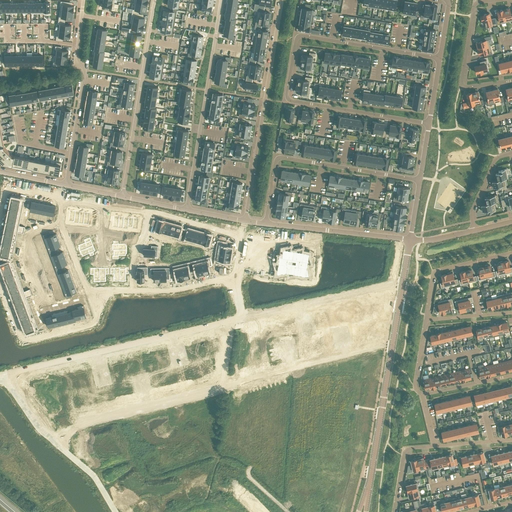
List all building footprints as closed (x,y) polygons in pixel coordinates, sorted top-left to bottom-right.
[(170,0),(168,0),(168,6),(173,7),(173,9),(178,10),(180,2),(181,2),(170,0)] [(255,3),(254,7),(264,8),(265,5),(270,6),(271,0),(259,0),(259,4),(255,3)] [(61,1),(60,11),(73,12),(74,6),(73,6),(74,6),(67,5),(67,2),(61,1)] [(409,15),(411,2),(410,2),(410,1),(406,1),(405,1),(404,8),(401,8),(400,14),(409,15)] [(415,10),(417,3),(415,2),(416,2),(412,2),(411,2),(409,15),(418,17),(419,11),(415,10)] [(133,9),(132,13),(138,14),(139,10),(146,12),(147,5),(135,3),(134,9),(133,9)] [(197,9),(196,13),(202,14),(203,11),(211,12),(212,6),(200,4),(199,10),(197,9)] [(429,17),(431,5),(430,5),(427,4),(425,4),(424,12),(421,11),(420,17),(424,18),(424,16),(429,17)] [(436,14),(437,6),(436,6),(432,5),(431,5),(429,17),(429,19),(435,20),(438,20),(439,14),(436,14)] [(254,7),(254,10),(257,11),(256,17),(270,19),(270,15),(270,13),(264,12),(264,9),(264,8),(254,7)] [(509,8),(503,10),(506,22),(511,20),(511,16),(511,17),(509,8)] [(164,10),(164,16),(175,18),(177,9),(178,10),(173,9),(173,11),(164,10)] [(499,17),(496,18),(497,24),(506,22),(503,10),(497,11),(499,17)] [(60,11),(59,20),(65,21),(65,18),(72,19),(73,12),(60,11)] [(132,16),(131,22),(144,24),(145,18),(138,17),(138,14),(132,13),(132,16)] [(483,16),(481,16),(482,21),(484,21),(486,28),(493,26),(492,25),(497,24),(495,18),(491,19),(489,13),(483,15),(483,16)] [(255,22),(255,26),(261,27),(262,23),(268,24),(269,22),(270,19),(256,17),(256,22),(255,22)] [(57,30),(71,32),(71,31),(70,31),(71,25),(64,24),(65,21),(59,20),(58,24),(59,24),(59,30),(57,30)] [(129,28),(129,32),(135,33),(136,30),(142,31),(142,30),(143,30),(144,24),(130,22),(132,23),(131,28),(129,28)] [(162,25),(161,31),(167,32),(167,35),(172,36),(174,27),(162,25)] [(253,35),(267,37),(268,34),(267,34),(267,32),(268,31),(261,30),(261,27),(255,26),(253,35)] [(224,29),(223,32),(224,32),(224,35),(229,36),(229,39),(235,40),(236,37),(233,36),(234,31),(234,30),(225,29),(224,29)] [(57,30),(56,40),(63,40),(63,37),(70,38),(70,37),(71,32),(57,30)] [(193,31),(191,40),(202,41),(203,36),(197,35),(198,32),(193,31)] [(485,40),(476,42),(478,48),(490,45),(489,39),(491,39),(490,36),(484,37),(485,40)] [(490,45),(478,48),(479,55),(485,53),(486,56),(492,54),(490,45)] [(54,55),(68,57),(69,51),(68,51),(68,50),(61,50),(62,47),(55,46),(55,49),(56,49),(55,55),(54,55)] [(189,48),(188,56),(191,57),(192,54),(200,55),(201,50),(189,48)] [(249,61),(255,62),(256,58),(263,60),(263,57),(264,57),(264,54),(252,52),(254,52),(254,58),(250,57),(249,61)] [(312,62),(313,56),(315,57),(316,53),(309,52),(309,55),(302,54),(302,55),(301,61),(312,63),(313,63),(313,62),(312,62)] [(153,55),(152,61),(164,63),(165,58),(167,58),(168,55),(162,54),(161,57),(153,55)] [(54,55),(53,65),(59,66),(60,62),(66,63),(67,57),(68,57),(54,55)] [(186,58),(185,64),(196,66),(196,60),(191,59),(191,57),(188,56),(187,59),(186,58)] [(399,58),(399,57),(393,56),(393,57),(391,68),(397,69),(397,67),(399,58)] [(218,62),(217,65),(218,65),(227,66),(228,61),(232,61),(232,58),(226,57),(225,60),(219,59),(218,62)] [(480,65),(475,66),(476,73),(477,73),(478,75),(483,73),(483,71),(487,70),(486,64),(487,64),(486,60),(480,62),(480,65)] [(248,70),(261,72),(262,68),(261,68),(261,66),(255,65),(255,62),(249,61),(249,64),(248,70)] [(312,69),(313,63),(312,63),(301,61),(301,63),(300,63),(299,67),(300,67),(307,68),(306,71),(313,72),(313,69),(312,69)] [(505,62),(499,63),(501,72),(507,71),(505,62)] [(247,75),(246,79),(252,80),(253,77),(259,78),(260,75),(260,76),(261,72),(248,70),(247,76),(247,75)] [(215,76),(215,79),(215,82),(222,83),(221,87),(228,88),(228,84),(224,83),(225,78),(216,76),(215,76)] [(118,77),(117,81),(125,82),(124,87),(122,87),(133,89),(134,89),(134,86),(134,83),(127,82),(128,79),(118,77)] [(309,87),(310,81),(311,81),(312,78),(305,77),(305,80),(298,79),(297,85),(310,87),(309,87)] [(244,82),(243,88),(246,89),(246,90),(250,90),(256,91),(258,84),(252,83),(252,80),(246,79),(245,82),(244,82)] [(302,96),(309,97),(310,87),(297,85),(296,91),(296,92),(303,93),(302,96)] [(498,89),(492,90),(495,104),(495,101),(500,100),(501,102),(504,102),(503,97),(500,97),(498,89)] [(488,100),(485,101),(486,106),(495,104),(492,90),(486,91),(488,100)] [(472,92),(475,105),(480,104),(481,105),(484,104),(483,99),(480,100),(478,91),(472,93),(472,92)] [(468,102),(463,103),(464,108),(475,105),(472,92),(466,94),(468,102)] [(15,94),(9,95),(11,107),(17,105),(17,107),(15,94)] [(117,104),(117,107),(123,108),(123,105),(130,106),(131,104),(132,101),(131,100),(120,99),(119,104),(117,104)] [(242,99),(240,108),(254,110),(255,104),(247,103),(248,100),(242,99)] [(239,113),(239,117),(245,118),(245,115),(253,116),(254,110),(240,108),(241,108),(241,114),(239,113)] [(293,116),(295,109),(286,108),(285,113),(287,113),(286,121),(292,122),(292,123),(295,123),(296,117),(293,116)] [(307,122),(308,111),(309,110),(305,110),(303,110),(302,117),(299,116),(298,122),(301,122),(301,121),(307,122)] [(313,119),(314,112),(308,111),(307,122),(312,123),(312,124),(315,125),(316,119),(313,119)] [(210,115),(209,120),(215,121),(215,124),(221,125),(221,122),(219,122),(220,117),(210,115)] [(342,127),(344,117),(338,116),(337,122),(334,122),(333,128),(336,128),(342,129),(342,127)] [(238,119),(237,129),(251,131),(252,125),(244,124),(244,120),(238,119)] [(365,127),(366,120),(361,119),(359,130),(358,131),(364,132),(364,133),(367,133),(368,128),(365,127)] [(377,134),(378,122),(372,121),(371,128),(368,128),(367,133),(371,134),(371,133),(377,134)] [(383,130),(384,123),(382,123),(382,122),(378,122),(377,134),(382,135),(382,136),(385,136),(386,131),(383,130)] [(394,138),(396,125),(392,124),(392,125),(390,124),(389,131),(386,131),(385,136),(394,138)] [(401,133),(402,126),(396,125),(394,138),(403,139),(404,134),(404,133),(401,133)] [(113,127),(112,137),(125,139),(126,135),(125,135),(125,133),(119,131),(120,128),(113,127)] [(414,143),(416,135),(418,135),(418,130),(410,128),(409,135),(404,134),(403,139),(403,141),(414,143)] [(236,134),(235,138),(241,139),(242,136),(250,137),(251,131),(237,129),(238,129),(237,134),(236,134)] [(504,137),(504,136),(498,137),(498,136),(495,137),(496,142),(499,141),(501,149),(506,148),(504,137)] [(112,137),(110,146),(117,147),(117,144),(123,145),(124,143),(125,139),(112,137)] [(288,151),(290,139),(278,137),(277,143),(283,144),(282,150),(288,151)] [(294,152),(295,146),(298,146),(299,140),(290,139),(288,151),(288,152),(292,152),(294,152)] [(233,149),(247,152),(248,146),(240,144),(241,141),(235,140),(234,144),(236,144),(235,149),(233,149)] [(78,148),(78,151),(88,153),(89,147),(93,147),(93,144),(87,143),(86,146),(79,145),(79,148),(78,148)] [(4,145),(0,145),(0,162),(6,164),(7,162),(9,162),(8,164),(12,165),(14,155),(4,147),(4,145)] [(110,146),(109,155),(122,158),(123,154),(122,154),(122,151),(116,150),(117,147),(110,146)] [(233,149),(232,159),(238,160),(238,156),(246,158),(247,152),(233,149)] [(413,159),(414,157),(407,156),(407,153),(402,152),(400,161),(401,161),(413,163),(414,159),(413,159)] [(109,155),(107,165),(113,166),(114,163),(120,164),(121,161),(122,158),(109,155)] [(56,161),(53,173),(59,175),(61,163),(56,161)] [(412,169),(413,163),(401,161),(401,167),(399,167),(399,170),(405,171),(405,168),(412,169)] [(202,163),(201,169),(207,170),(207,173),(213,174),(213,170),(213,165),(202,163)] [(106,174),(119,176),(120,172),(119,172),(119,170),(113,169),(113,166),(107,165),(107,168),(109,168),(108,174),(106,174)] [(75,168),(74,171),(75,171),(75,174),(81,175),(81,178),(87,179),(88,176),(84,175),(85,169),(76,168),(75,168)] [(506,169),(498,171),(499,173),(495,174),(497,180),(504,178),(504,179),(508,178),(506,169)] [(200,175),(199,181),(209,183),(210,177),(211,177),(212,177),(213,174),(207,173),(206,176),(200,175)] [(106,174),(104,184),(110,185),(111,181),(117,182),(117,181),(118,180),(119,176),(106,174)] [(230,181),(229,187),(241,189),(242,183),(236,182),(236,179),(230,178),(230,181)] [(506,188),(504,179),(504,178),(497,180),(492,181),(493,188),(499,186),(500,189),(502,189),(506,188)] [(396,183),(396,186),(397,186),(396,192),(408,194),(408,193),(409,193),(410,189),(409,189),(409,188),(402,187),(403,184),(396,183)] [(279,193),(278,199),(288,201),(290,201),(292,192),(286,191),(285,194),(279,193)] [(395,192),(393,201),(400,202),(400,199),(407,200),(408,194),(396,192),(395,192)] [(196,195),(195,201),(202,202),(201,205),(207,206),(208,203),(207,203),(207,202),(208,197),(196,195)] [(498,201),(497,195),(485,198),(486,204),(493,202),(498,201)] [(12,197),(11,204),(23,206),(24,200),(24,199),(12,197)] [(225,207),(225,210),(231,211),(231,208),(238,209),(239,203),(227,201),(226,207),(225,207)] [(495,211),(493,202),(486,204),(481,205),(483,211),(486,211),(487,213),(495,211)] [(394,203),(393,211),(394,212),(405,213),(406,208),(400,207),(400,204),(394,203)] [(11,204),(10,210),(22,212),(23,206),(11,204)] [(300,204),(299,210),(302,210),(301,217),(307,218),(310,205),(300,204)] [(310,205),(307,218),(309,219),(313,219),(315,212),(318,213),(319,207),(310,205)] [(321,206),(320,212),(323,213),(322,220),(328,221),(330,209),(331,207),(325,206),(325,207),(321,206)] [(328,221),(335,222),(336,215),(339,215),(340,209),(336,208),(336,210),(330,209),(328,221)] [(343,208),(342,214),(345,215),(343,222),(350,223),(351,212),(345,211),(346,209),(343,208)] [(10,210),(8,216),(20,219),(22,212),(10,210)] [(351,212),(350,223),(356,224),(357,217),(360,217),(361,211),(352,210),(351,212)] [(363,210),(362,216),(366,217),(365,224),(371,225),(373,213),(367,212),(367,211),(363,210)] [(373,213),(371,225),(377,226),(378,219),(381,219),(382,213),(373,212),(373,213)] [(8,216),(7,223),(25,226),(19,225),(20,219),(8,216)] [(159,220),(155,232),(161,234),(165,222),(159,220)] [(165,222),(161,234),(162,233),(167,234),(170,223),(165,222)] [(392,222),(391,228),(395,229),(395,230),(399,231),(399,229),(402,230),(403,224),(393,222),(392,222)] [(7,223),(6,229),(24,233),(25,226),(7,223)] [(170,223),(167,234),(172,236),(172,237),(175,225),(170,223)] [(175,225),(172,237),(178,238),(177,240),(180,241),(182,235),(179,234),(181,227),(175,225)] [(6,229),(5,236),(16,238),(18,232),(23,233),(24,233),(6,229)] [(184,235),(182,241),(185,242),(186,240),(192,241),(195,230),(189,229),(187,236),(184,235)] [(195,230),(192,241),(197,243),(197,244),(200,232),(195,230)] [(200,232),(197,244),(202,246),(206,234),(200,232)] [(48,233),(43,235),(46,244),(58,239),(56,233),(50,236),(48,233)] [(206,234),(202,246),(203,244),(207,245),(208,246),(211,235),(206,234)] [(5,236),(3,242),(15,244),(16,238),(5,236)] [(80,247),(79,247),(81,251),(93,246),(90,238),(85,239),(86,242),(79,245),(80,247)] [(58,239),(46,244),(50,253),(55,251),(54,248),(60,245),(58,239)] [(113,244),(112,244),(112,250),(126,250),(126,245),(125,246),(125,244),(118,244),(118,241),(113,241),(113,244)] [(3,242),(2,248),(14,251),(15,244),(3,242)] [(219,242),(217,252),(230,255),(230,254),(231,254),(232,249),(231,249),(231,248),(225,247),(225,243),(219,242)] [(144,248),(143,253),(144,253),(144,255),(157,256),(158,246),(151,245),(151,249),(144,248)] [(93,246),(81,251),(82,255),(83,254),(83,256),(88,254),(91,261),(97,259),(95,252),(93,246)] [(2,248),(1,255),(12,257),(14,251),(2,248)] [(277,269),(276,275),(286,273),(306,276),(307,269),(308,269),(307,267),(310,253),(297,251),(285,249),(283,248),(282,251),(281,257),(279,256),(277,269)] [(126,250),(112,250),(113,250),(113,256),(112,256),(112,259),(118,259),(118,256),(126,256),(126,254),(126,250)] [(55,251),(50,253),(53,262),(65,257),(63,251),(56,254),(55,251)] [(217,252),(215,263),(222,264),(222,260),(229,261),(230,261),(231,255),(230,255),(217,252)] [(65,257),(53,262),(56,271),(62,269),(61,265),(67,263),(65,257)] [(209,259),(200,261),(203,274),(209,272),(209,270),(208,266),(211,265),(209,259)] [(13,260),(1,264),(4,271),(15,267),(13,260)] [(200,261),(191,263),(192,265),(193,269),(196,269),(197,275),(203,274),(200,261)] [(506,273),(503,262),(502,262),(502,261),(498,262),(499,263),(497,263),(498,270),(496,271),(497,276),(506,273)] [(511,266),(510,267),(508,261),(503,262),(506,273),(511,271),(511,266)] [(190,263),(181,266),(184,278),(190,277),(189,275),(188,270),(191,270),(190,263)] [(492,272),(490,265),(488,265),(484,265),(485,266),(487,278),(496,276),(494,271),(492,272)] [(181,266),(172,268),(173,274),(176,273),(178,280),(184,278),(181,266)] [(487,278),(485,266),(478,268),(480,275),(477,275),(478,280),(487,278)] [(15,267),(4,271),(6,277),(17,273),(15,267)] [(137,273),(136,273),(137,279),(137,281),(144,281),(144,274),(148,274),(147,267),(137,267),(137,273)] [(169,267),(160,268),(160,281),(166,281),(166,274),(169,274),(169,267)] [(99,268),(90,268),(90,274),(93,274),(94,282),(100,282),(99,268)] [(108,268),(99,268),(100,282),(106,281),(106,277),(105,277),(105,274),(109,274),(108,268)] [(119,268),(110,268),(110,274),(113,274),(113,277),(113,281),(120,281),(119,268)] [(120,268),(119,268),(120,281),(126,281),(125,274),(129,274),(128,268),(125,268),(125,269),(120,269),(120,268)] [(159,268),(151,268),(151,274),(154,274),(154,281),(160,281),(160,268),(159,268)] [(62,269),(56,271),(59,279),(70,275),(68,270),(63,272),(62,269)] [(471,270),(466,271),(469,282),(477,280),(476,276),(473,276),(471,270)] [(469,282),(466,271),(465,271),(460,272),(462,279),(459,280),(460,285),(469,282)] [(447,274),(450,286),(458,283),(457,279),(454,279),(453,273),(451,273),(451,272),(447,273),(447,274)] [(17,273),(6,277),(8,283),(20,279),(17,273)] [(450,286),(447,274),(441,275),(443,282),(440,283),(441,288),(450,286)] [(70,275),(59,279),(61,284),(72,280),(70,275)] [(20,279),(8,283),(11,289),(22,285),(20,279)] [(72,280),(61,284),(63,290),(74,286),(72,280)] [(22,285),(11,289),(13,295),(30,289),(24,291),(22,285)] [(74,286),(63,290),(67,298),(72,296),(71,293),(74,292),(76,291),(74,286)] [(30,289),(13,295),(15,301),(32,295),(30,289)] [(32,295),(15,301),(17,307),(29,303),(26,297),(32,295)] [(383,295),(378,296),(381,308),(386,307),(386,306),(389,305),(388,301),(385,301),(383,295)] [(472,297),(463,299),(466,310),(472,309),(470,302),(473,302),(472,297)] [(494,308),(491,297),(486,298),(488,309),(494,308)] [(452,298),(443,300),(446,312),(447,313),(450,312),(450,311),(452,311),(450,304),(453,303),(452,298)] [(466,310),(463,299),(454,301),(456,306),(459,305),(460,312),(466,310)] [(433,308),(432,311),(438,310),(438,308),(439,308),(440,310),(440,313),(441,313),(446,312),(443,300),(437,302),(438,303),(435,304),(436,307),(433,308)] [(29,303),(17,307),(20,313),(31,309),(29,303)] [(83,305),(78,306),(80,318),(86,316),(83,305)] [(31,309),(20,313),(22,319),(33,315),(31,309)] [(67,310),(62,311),(65,323),(70,321),(67,310)] [(67,310),(70,321),(75,320),(73,310),(73,311),(68,312),(67,310)] [(322,310),(317,311),(320,323),(325,322),(322,310)] [(62,311),(57,312),(59,324),(65,323),(62,311)] [(57,312),(51,314),(54,325),(58,324),(59,324),(57,312)] [(33,315),(22,319),(24,326),(35,321),(33,315)] [(289,318),(284,319),(286,330),(294,328),(293,324),(291,324),(289,318)] [(35,321),(24,326),(27,332),(38,328),(38,327),(37,326),(35,321)] [(261,331),(258,332),(259,336),(262,336),(262,337),(267,336),(268,336),(265,324),(259,325),(261,331)] [(218,334),(213,335),(215,347),(221,345),(220,343),(223,342),(222,337),(219,337),(218,334)] [(189,348),(186,349),(187,354),(190,353),(190,352),(195,351),(193,340),(187,341),(189,348)] [(166,346),(161,347),(163,359),(169,357),(166,346)] [(141,359),(138,360),(139,365),(142,364),(147,362),(145,351),(139,352),(141,359)] [(276,352),(270,354),(273,365),(279,364),(277,358),(280,357),(279,353),(276,354),(276,352)] [(133,354),(127,355),(130,368),(135,366),(136,367),(139,366),(139,365),(138,360),(134,360),(133,354)] [(127,355),(122,357),(125,369),(130,368),(127,355)] [(112,366),(109,367),(111,374),(114,373),(114,372),(119,370),(116,357),(114,358),(111,359),(112,366)] [(117,357),(116,357),(119,370),(120,370),(119,368),(124,367),(124,369),(125,369),(122,357),(117,358),(117,357)] [(258,357),(250,358),(252,365),(255,365),(256,370),(261,369),(258,357)] [(202,361),(196,363),(197,366),(201,365),(203,370),(214,368),(213,362),(206,364),(205,360),(202,361)] [(483,366),(484,366),(483,364),(478,365),(480,374),(479,374),(480,377),(481,378),(486,376),(483,366)] [(85,365),(79,366),(83,379),(92,377),(90,371),(87,372),(86,365),(85,365)] [(75,375),(72,375),(74,382),(83,379),(79,366),(79,367),(77,367),(77,366),(74,367),(74,368),(75,375)] [(59,371),(62,384),(67,383),(72,382),(70,376),(67,377),(65,370),(65,369),(61,370),(62,371),(60,371),(59,371)] [(55,379),(49,381),(49,383),(52,387),(57,386),(56,384),(59,384),(62,383),(62,384),(59,371),(53,372),(54,373),(53,373),(55,379)] [(193,372),(188,373),(190,385),(196,383),(193,372)] [(188,373),(182,375),(185,386),(190,385),(188,373)] [(34,376),(25,383),(29,388),(38,381),(34,376)] [(167,379),(161,380),(164,392),(169,390),(167,379)] [(156,381),(156,382),(159,393),(164,392),(161,380),(162,383),(157,384),(156,381)] [(38,381),(29,388),(32,392),(31,393),(41,385),(38,381)] [(156,382),(151,383),(153,394),(159,393),(156,382)] [(41,385),(31,393),(34,397),(42,391),(39,387),(42,385),(41,385)] [(252,395),(246,397),(247,403),(258,401),(256,394),(259,394),(258,390),(251,392),(252,395)] [(42,391),(34,397),(37,401),(46,394),(45,395),(42,391)] [(46,394),(37,401),(41,405),(49,398),(46,394)] [(49,398),(41,405),(44,409),(54,401),(53,401),(52,402),(49,398)] [(54,401),(44,409),(47,413),(57,405),(54,401)] [(258,401),(247,403),(248,409),(249,409),(255,408),(256,411),(262,410),(261,406),(259,407),(258,401)] [(195,411),(192,412),(194,417),(197,417),(197,416),(204,414),(202,402),(194,404),(195,411)] [(57,405),(47,413),(48,413),(51,417),(61,410),(57,405)] [(188,405),(181,407),(184,419),(190,417),(190,418),(194,417),(192,412),(189,413),(188,405)] [(176,416),(173,417),(175,422),(178,421),(178,420),(184,419),(181,407),(175,408),(176,416)] [(61,410),(51,417),(55,421),(64,414),(63,413),(61,410)] [(168,410),(162,411),(165,423),(171,422),(171,423),(175,422),(173,417),(170,417),(168,410)] [(157,420),(154,421),(155,427),(159,426),(159,425),(165,423),(162,411),(155,413),(157,420)] [(64,414),(55,421),(58,426),(68,418),(64,414)] [(149,415),(143,416),(146,428),(152,426),(152,428),(155,427),(154,421),(151,422),(149,415)] [(138,425),(135,426),(136,431),(140,430),(140,429),(146,428),(143,416),(136,418),(138,425)] [(247,422),(240,423),(242,429),(241,429),(241,430),(252,427),(251,421),(253,420),(252,417),(246,418),(247,422)] [(68,418),(58,426),(62,431),(70,424),(67,419),(68,419),(68,418)] [(130,419),(124,421),(127,431),(132,430),(133,432),(136,431),(135,426),(132,427),(130,419)] [(364,421),(358,423),(360,434),(370,432),(369,427),(365,428),(364,421)] [(353,431),(350,432),(351,437),(360,434),(358,423),(351,424),(353,431)] [(508,434),(505,425),(506,425),(505,423),(498,424),(498,427),(499,431),(501,430),(502,435),(504,435),(504,436),(507,435),(507,434),(508,434)] [(103,430),(100,431),(102,436),(105,436),(111,435),(108,424),(102,426),(103,430)] [(252,427),(241,430),(243,435),(244,436),(250,434),(251,438),(257,436),(256,433),(254,433),(252,427)] [(207,432),(202,434),(204,444),(210,443),(209,436),(212,435),(211,430),(207,431),(207,432)] [(325,431),(320,432),(322,441),(328,440),(328,442),(331,441),(330,437),(327,438),(325,431)] [(77,433),(71,440),(76,444),(82,437),(77,433)] [(185,436),(182,437),(183,442),(186,441),(188,448),(194,447),(191,436),(186,438),(185,436)] [(82,437),(76,444),(80,448),(87,441),(82,437)] [(295,438),(289,439),(291,449),(297,447),(295,438)] [(87,441),(80,448),(85,452),(91,445),(87,441)] [(161,443),(156,445),(158,455),(164,454),(163,447),(166,446),(164,441),(161,442),(161,443)] [(274,450),(271,451),(272,456),(276,455),(275,453),(281,451),(279,442),(273,443),(274,450)] [(91,445),(85,452),(90,456),(96,449),(91,445)] [(139,447),(136,448),(137,453),(140,453),(142,459),(148,458),(145,447),(140,449),(139,447)] [(96,449),(90,456),(94,460),(100,453),(96,449)] [(246,450),(240,451),(242,463),(252,460),(251,456),(247,456),(246,450)] [(235,459),(232,460),(233,465),(242,463),(240,451),(234,453),(235,459)] [(483,451),(477,453),(480,463),(480,464),(486,463),(483,451)] [(359,455),(354,456),(356,465),(361,464),(360,457),(363,456),(362,452),(359,452),(359,455)] [(100,453),(94,460),(99,464),(105,457),(100,453)] [(504,461),(502,453),(497,454),(499,463),(499,465),(505,464),(504,461)] [(452,454),(446,455),(449,466),(454,465),(452,454)] [(461,456),(458,457),(459,464),(463,464),(464,467),(469,465),(467,455),(461,457),(461,456)] [(105,457),(99,464),(103,468),(110,461),(105,457)] [(417,459),(419,470),(425,468),(426,470),(429,469),(428,464),(427,462),(424,463),(423,457),(420,458),(420,457),(417,458),(417,459)] [(413,460),(411,460),(412,466),(408,467),(407,473),(413,471),(419,470),(417,459),(416,459),(416,458),(413,459),(413,460)] [(431,463),(428,464),(429,469),(432,468),(438,467),(436,458),(430,459),(431,463)] [(110,461),(103,468),(108,472),(114,465),(110,461)] [(317,465),(311,466),(313,476),(319,474),(317,467),(320,467),(319,462),(316,463),(317,465)] [(296,468),(292,468),(294,473),(297,472),(298,479),(304,478),(302,469),(296,470),(296,468)] [(269,477),(263,478),(266,487),(271,486),(269,479),(273,478),(271,473),(268,474),(269,477)] [(241,481),(238,481),(239,486),(242,485),(244,492),(249,491),(247,482),(242,483),(241,481)] [(419,489),(417,482),(406,485),(408,491),(419,489)] [(420,495),(419,489),(408,491),(409,497),(420,495)] [(453,510),(451,499),(451,498),(445,500),(446,502),(446,503),(448,511),(453,510)] [(446,503),(446,502),(440,503),(439,499),(436,500),(438,506),(441,505),(442,511),(443,511),(448,511),(446,503)] [(436,500),(433,501),(434,503),(428,505),(429,511),(436,511),(435,507),(438,506),(436,500)]
